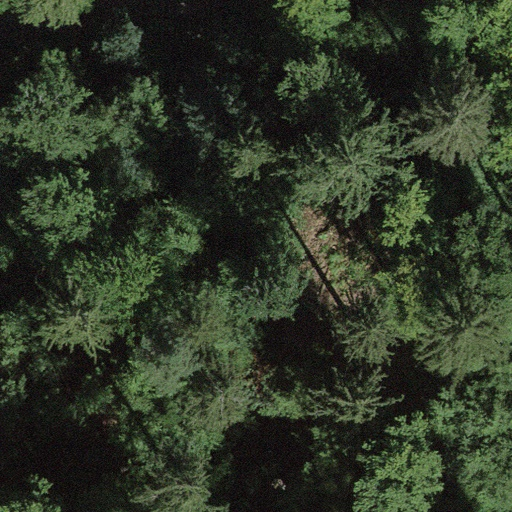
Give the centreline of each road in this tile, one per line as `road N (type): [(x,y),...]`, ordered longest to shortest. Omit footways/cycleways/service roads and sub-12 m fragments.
road 1 (track): [(0,283),(511,38)]
road 2 (track): [(0,22),(209,0)]
